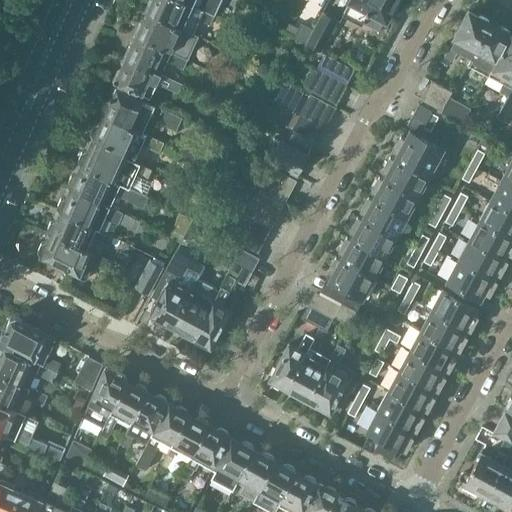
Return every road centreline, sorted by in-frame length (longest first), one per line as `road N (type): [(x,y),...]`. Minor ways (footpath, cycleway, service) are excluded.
road 1 (residential): [(222,399),(436,0)]
road 2 (residential): [(222,399),(0,284)]
road 3 (residential): [(411,505),(222,399)]
road 4 (residential): [(411,505),(511,317)]
road 5 (secondary): [(0,147),(61,0)]
